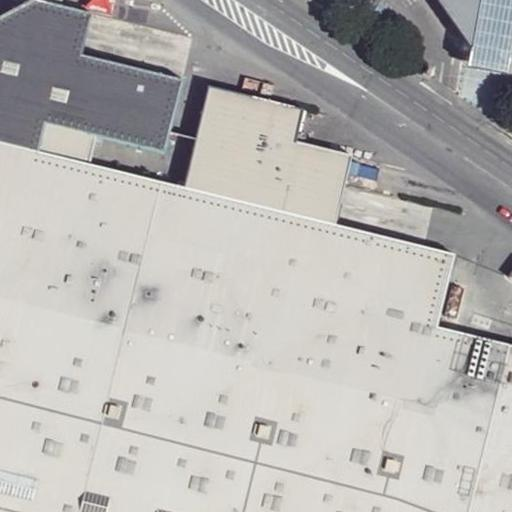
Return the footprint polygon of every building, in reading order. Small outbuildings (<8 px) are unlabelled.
[(0,142),(39,152),(159,181),(182,80),(82,57),(57,52),(67,8),(33,0),(0,17),(0,142)] [(80,0),(79,10),(91,13),(110,18),(113,4),(113,0),(80,0)] [(511,0),(439,0),(474,48),(470,71),(480,73),(490,74),(502,76),(509,77),(511,63),(511,0)] [(67,8),(57,52),(82,57),(91,13),(79,10),(67,8)] [(0,511),(511,511),(511,344),(439,327),(456,254),(452,253),(416,245),(383,237),(393,192),(320,174),(333,114),(215,89),(191,190),(159,181),(39,152),(0,142),(0,511)] [(169,140),(166,153),(188,158),(190,145),(169,140)] [(416,245),(452,253),(454,244),(418,235),(416,245)]
